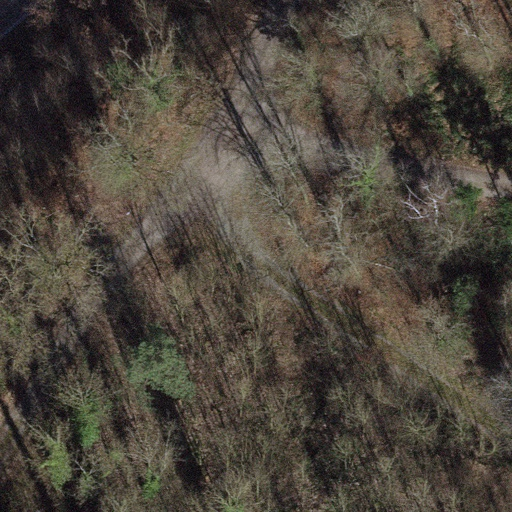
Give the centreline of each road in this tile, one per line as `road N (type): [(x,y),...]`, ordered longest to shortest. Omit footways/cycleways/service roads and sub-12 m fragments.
road 1 (track): [(305,0),(197,181),(97,269),(0,434)]
road 2 (track): [(511,437),(391,352),(197,181)]
road 3 (track): [(511,177),(313,144),(197,181)]
